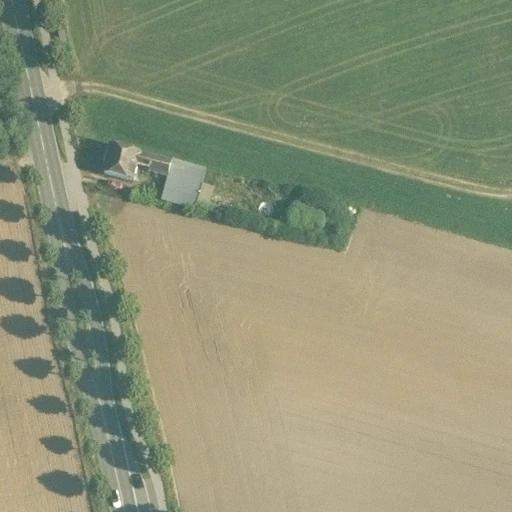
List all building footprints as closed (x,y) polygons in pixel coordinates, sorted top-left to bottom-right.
[(141,155),(110,147),(103,175),(134,184),(138,167),(141,155)] [(172,163),(141,155),(138,167),(150,170),(149,174),(168,179),(168,178),(172,163)] [(190,168),(172,163),(168,178),(175,180),(186,183),(190,168)] [(206,172),(190,168),(186,183),(202,187),(206,172)] [(186,183),(175,180),(169,204),(194,211),(197,201),(199,191),(200,190),(186,186),(186,183)] [(206,203),(207,197),(208,193),(199,191),(197,201),(206,203)] [(206,203),(197,201),(194,211),(217,217),(221,201),(207,197),(206,203)] [(317,234),(322,216),(298,209),(293,228),(317,234)]
